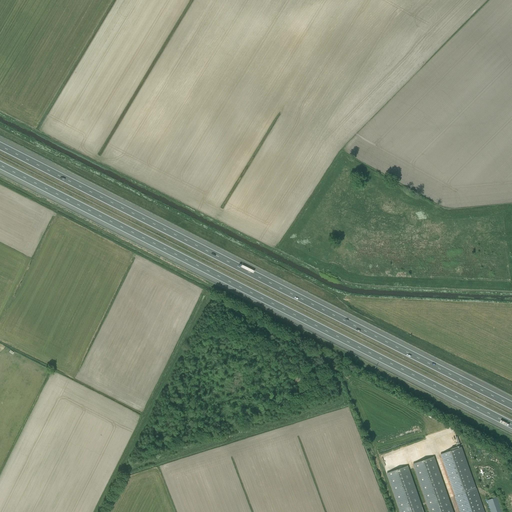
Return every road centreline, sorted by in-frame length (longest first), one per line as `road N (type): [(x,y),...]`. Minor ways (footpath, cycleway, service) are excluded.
road 1 (motorway): [(511,403),(0,144)]
road 2 (motorway): [(0,166),(511,424)]
road 3 (track): [(326,358),(338,404),(122,471)]
road 4 (track): [(206,307),(101,511)]
